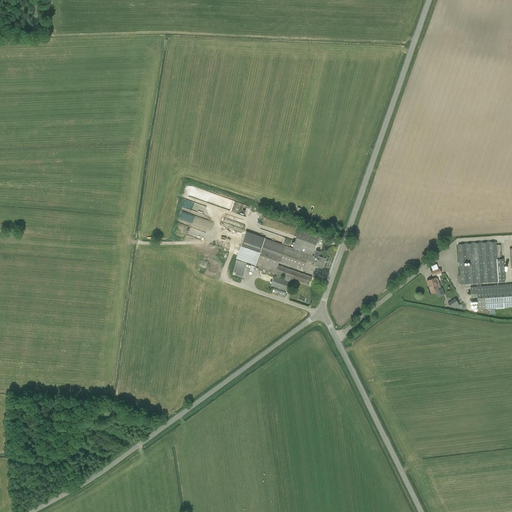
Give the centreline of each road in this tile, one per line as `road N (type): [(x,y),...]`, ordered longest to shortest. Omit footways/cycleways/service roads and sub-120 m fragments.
road 1 (unclassified): [(31,511),(92,478),(320,312)]
road 2 (unclassified): [(320,312),(428,0)]
road 3 (unclassified): [(420,511),(320,312)]
